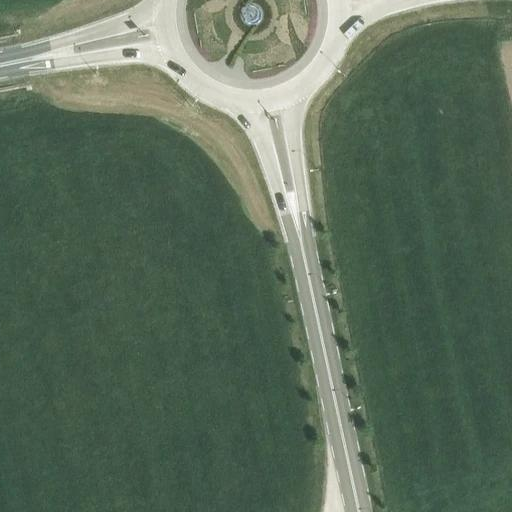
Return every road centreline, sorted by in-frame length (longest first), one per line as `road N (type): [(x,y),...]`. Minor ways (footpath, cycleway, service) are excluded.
road 1 (secondary): [(294,216),(360,511)]
road 2 (primary): [(162,6),(6,66)]
road 3 (primary): [(6,66),(172,53)]
road 4 (secondary): [(294,216),(299,171),(289,93)]
road 5 (secondary): [(253,101),(269,166),(294,216)]
